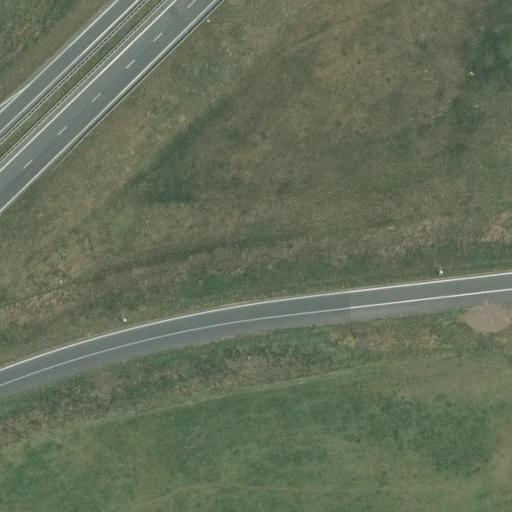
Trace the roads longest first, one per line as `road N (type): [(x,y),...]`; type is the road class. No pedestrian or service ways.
road 1 (motorway): [(0,381),(218,319),(511,284)]
road 2 (trunk): [(0,192),(195,0)]
road 3 (trunk): [(128,0),(0,123)]
